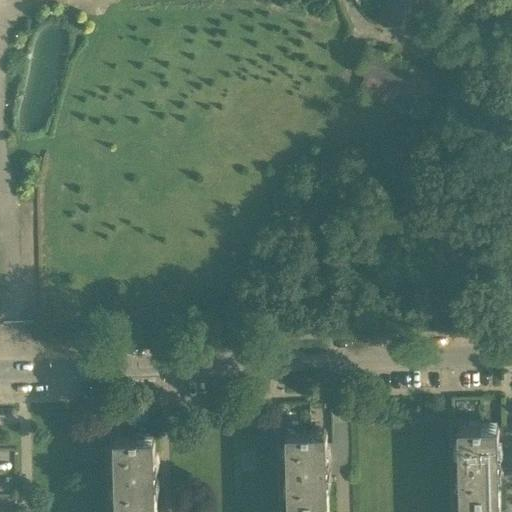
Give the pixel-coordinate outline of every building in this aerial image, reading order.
[(419,37),(434,0),(386,0),(379,19),(419,37)] [(435,102),(446,77),(368,45),(357,70),(435,102)] [(500,511),(499,444),(498,424),(458,425),(460,511),(500,511)] [(288,511),(328,511),(328,483),(326,430),(286,431),(288,511)] [(156,511),(155,435),(114,436),(116,511),(156,511)]
